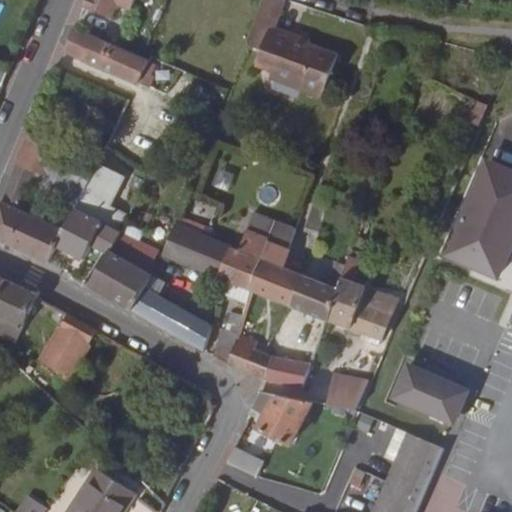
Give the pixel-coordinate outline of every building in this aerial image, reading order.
[(140,0),(91,0),(91,3),(117,13),(122,0),(125,0),(138,6),(140,0)] [(293,0),(271,0),(257,37),(271,42),(266,57),(281,63),(279,70),(333,91),(349,49),(319,37),(299,29),(300,25),(285,19),(293,0)] [(126,42),(82,24),(73,49),(146,77),(157,54),(126,42)] [(321,33),(300,25),(299,29),(319,37),(321,33)] [(23,59),(0,49),(0,66),(17,73),(23,59)] [(58,255),(68,236),(76,220),(33,199),(41,179),(46,165),(83,180),(77,194),(87,198),(107,158),(110,151),(43,125),(8,214),(20,234),(58,255)] [(117,241),(120,243),(129,225),(126,224),(137,204),(118,194),(130,169),(107,158),(87,198),(76,220),(68,236),(94,250),(102,234),(117,241)] [(511,246),(511,170),(482,158),(440,256),(497,281),(511,246)] [(83,180),(46,165),(41,179),(77,194),(83,180)] [(252,242),(276,251),(282,236),(293,240),(293,239),(300,217),(266,205),(252,242)] [(300,217),(293,239),(302,242),(310,221),(300,217)] [(176,253),(233,272),(244,239),(189,218),(176,253)] [(129,225),(120,243),(102,280),(145,304),(173,322),(210,341),(219,324),(219,322),(154,286),(164,266),(156,262),(159,256),(159,255),(165,243),(129,225)] [(293,240),(282,236),(276,251),(287,256),(293,240)] [(276,251),(252,242),(244,239),(233,272),(242,275),(265,283),(276,251)] [(276,251),(265,283),(306,297),(317,268),(287,256),(276,251)] [(351,281),(342,310),(394,331),(403,308),(406,301),(376,288),(378,282),(364,277),(372,255),(361,252),(351,281)] [(306,297),(342,310),(351,281),(317,268),(306,297)] [(0,306),(3,308),(17,278),(0,270),(0,306)] [(265,283),(242,275),(237,289),(261,296),(265,283)] [(17,278),(3,308),(14,314),(8,328),(28,337),(46,299),(49,291),(17,278)] [(242,356),(251,324),(257,307),(244,302),(238,320),(234,319),(224,348),(242,356)] [(107,331),(82,318),(78,326),(102,339),(107,331)] [(274,370),(279,347),(270,344),(258,338),(261,329),(251,324),(242,356),(274,370)] [(102,339),(78,326),(42,376),(63,395),(100,342),(102,339)] [(258,338),(270,344),(274,334),(261,329),(258,338)] [(329,349),(304,345),(303,353),(327,356),(329,349)] [(282,374),(289,352),(279,347),(274,370),(282,374)] [(303,353),(289,352),(282,374),(285,374),(319,380),(327,356),(303,353)] [(418,359),(403,392),(463,418),(478,385),(418,359)] [(381,376),(349,371),(344,401),(368,405),(381,376)] [(320,397),(277,390),(269,405),(279,408),(273,424),(301,437),(320,397)] [(413,511),(443,441),(415,429),(379,511),(413,511)] [(278,454),(250,440),(242,456),(270,469),(278,454)] [(144,486),(106,463),(75,511),(168,511),(172,504),(144,486)] [(378,492),(382,476),(354,469),(350,486),(378,492)] [(422,511),(452,511),(464,482),(434,471),(419,511),(422,511)] [(26,493),(14,510),(16,511),(42,511),(46,507),(26,493)]
